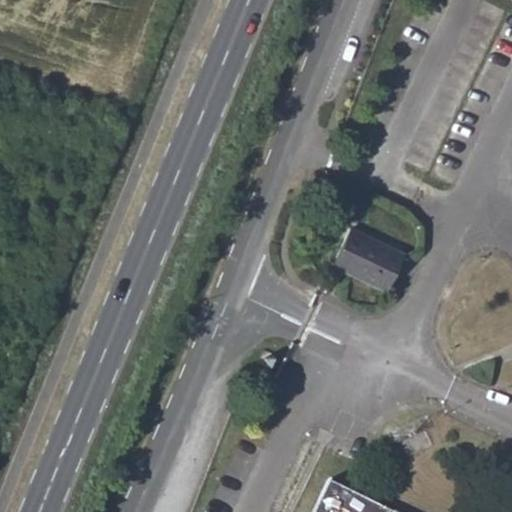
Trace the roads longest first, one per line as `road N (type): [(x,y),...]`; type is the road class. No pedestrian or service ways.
road 1 (secondary): [(251,0),(43,511)]
road 2 (unclassified): [(137,511),(213,342),(343,0)]
